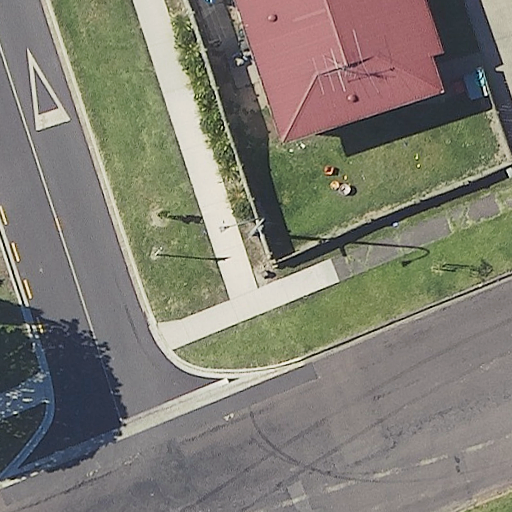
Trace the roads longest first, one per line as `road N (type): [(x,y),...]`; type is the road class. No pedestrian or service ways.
road 1 (residential): [(0,34),(161,511)]
road 2 (residential): [(511,374),(173,511)]
